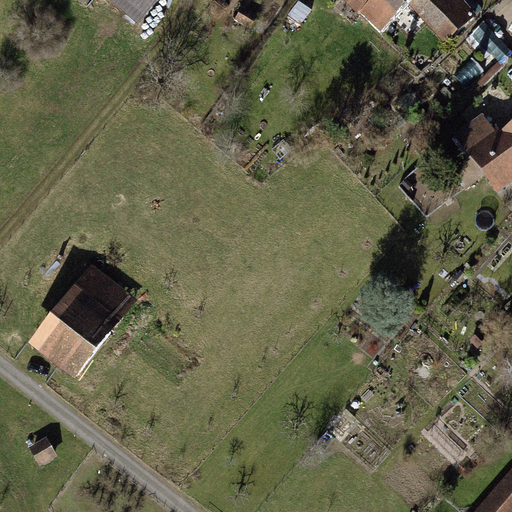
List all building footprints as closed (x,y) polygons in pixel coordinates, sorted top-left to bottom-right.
[(162,0),(101,0),(138,30),(162,0)] [(378,0),(348,0),(364,15),(378,0)] [(441,0),(378,0),(364,15),(382,34),(412,6),(447,43),(475,18),(464,7),(456,15),(441,0)] [(244,10),(238,19),(251,28),(257,18),(244,10)] [(475,94),(492,75),(478,61),(460,80),(475,94)] [(484,120),(461,138),(498,188),(511,178),(511,131),(500,141),(484,120)] [(86,265),(18,350),(64,387),(132,302),(86,265)] [(46,439),(26,449),(35,470),(56,461),(46,439)] [(511,511),(511,469),(511,468),(475,511),(511,511)]
